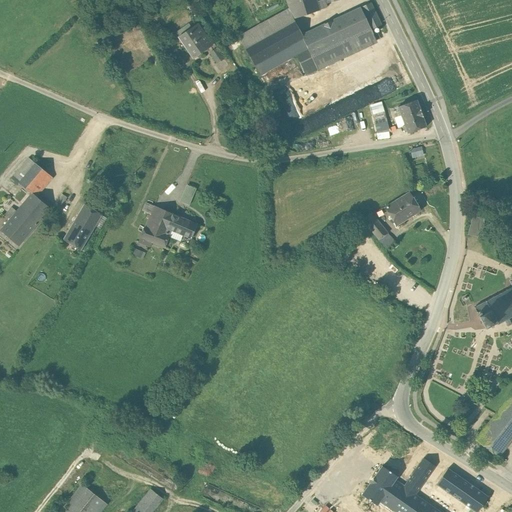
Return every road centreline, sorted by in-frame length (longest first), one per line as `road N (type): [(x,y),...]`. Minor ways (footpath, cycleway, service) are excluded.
road 1 (residential): [(0,70),(233,157),(268,161),(443,133)]
road 2 (secondary): [(400,401),(452,257),(455,192),(443,133)]
road 3 (unclassified): [(400,401),(291,511)]
road 4 (secondary): [(443,133),(382,0)]
road 5 (secondary): [(511,489),(422,433),(400,401)]
